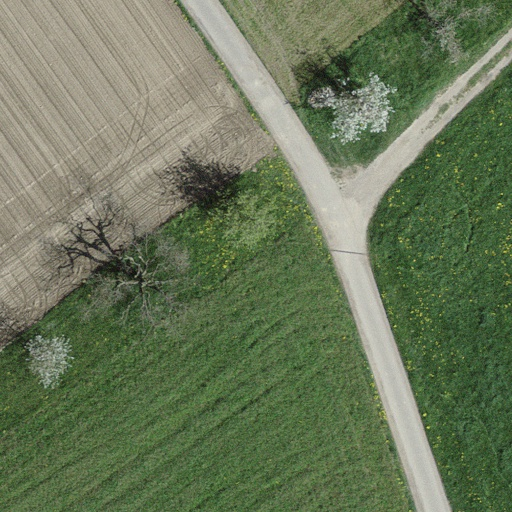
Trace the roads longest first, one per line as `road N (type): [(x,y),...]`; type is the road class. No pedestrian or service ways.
road 1 (unclassified): [(414,511),(329,219),(183,0)]
road 2 (track): [(329,219),(511,43)]
